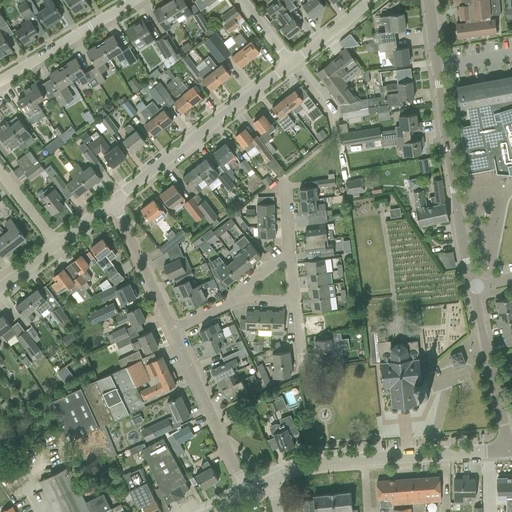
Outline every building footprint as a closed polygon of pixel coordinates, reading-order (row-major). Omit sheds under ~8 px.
[(30,0),(27,0),(26,1),(33,13),(34,15),(38,12),(30,0)] [(47,7),(38,13),(47,27),(62,18),(50,0),(47,0),(44,3),(47,7)] [(64,0),(68,6),(69,5),(75,13),(83,9),(84,11),(90,7),(85,0),(64,0)] [(183,0),(172,0),(167,3),(176,18),(183,13),(186,18),(192,15),(183,0)] [(221,0),(196,0),(194,2),(201,11),(209,5),(208,4),(212,0),(218,0),(220,2),(221,0)] [(291,2),(289,0),(277,0),(279,1),(267,10),(268,12),(274,19),(277,17),(284,26),(281,29),(288,38),(301,28),(294,19),(289,13),(296,8),(292,2),(291,2)] [(310,0),(303,6),(313,19),(320,14),(318,12),(324,8),(318,0),(310,0)] [(461,24),(456,24),(458,37),(497,32),(495,19),(490,20),(489,17),(490,16),(501,15),(499,0),(453,0),(454,1),(459,1),(460,5),(459,5),(460,19),(461,19),(461,24)] [(21,4),(17,6),(24,18),(26,22),(30,20),(34,25),(37,24),(37,23),(33,16),(32,14),(33,13),(26,1),(21,4)] [(176,18),(167,3),(154,11),(166,31),(171,28),(168,22),(176,18)] [(222,17),(227,24),(233,19),(239,14),(234,8),(222,17)] [(194,16),(207,38),(209,37),(213,33),(210,28),(200,12),(194,16)] [(373,34),(374,43),(396,40),(394,31),(405,30),(403,14),(380,17),(381,25),(385,24),(386,32),(378,33),(378,34),(373,34)] [(233,19),(227,24),(224,26),(230,33),(239,26),(233,19)] [(38,33),(34,25),(30,20),(26,22),(21,25),(22,28),(16,31),(19,36),(25,45),(36,39),(34,35),(38,33)] [(127,30),(132,39),(136,45),(144,40),(147,45),(154,41),(142,21),(127,30)] [(0,57),(12,51),(0,31),(0,57)] [(215,32),(213,33),(209,37),(213,43),(226,59),(230,55),(240,68),(249,61),(236,43),(228,48),(215,32)] [(233,39),(236,43),(249,61),(260,52),(251,41),(248,44),(240,33),(233,39)] [(168,35),(162,39),(176,62),(184,56),(180,49),(178,50),(168,35)] [(113,36),(100,44),(109,59),(115,55),(120,63),(126,59),(130,65),(137,61),(128,47),(122,51),(113,36)] [(207,38),(203,42),(214,55),(220,63),(226,59),(213,43),(209,37),(207,38)] [(176,62),(162,39),(155,43),(161,54),(159,55),(168,69),(176,62)] [(396,40),(374,43),(374,44),(366,45),(367,52),(380,50),(384,50),(385,59),(394,58),(395,65),(409,63),(407,48),(397,49),(396,40)] [(96,67),(90,70),(98,84),(105,80),(101,74),(107,70),(103,62),(109,59),(100,44),(87,52),(96,67)] [(369,113),(367,99),(356,101),(339,78),(356,65),(346,51),(316,74),(340,104),(343,120),(348,119),(348,120),(362,118),(361,116),(370,114),(369,113)] [(221,83),(207,65),(199,71),(186,55),(180,60),(195,79),(199,75),(211,90),(221,83)] [(204,60),(207,65),(221,83),(231,75),(222,64),(218,67),(209,56),(204,60)] [(76,59),(63,67),(71,81),(77,78),(82,85),(88,82),(92,88),(98,84),(90,70),(85,73),(76,59)] [(53,93),(54,96),(58,101),(61,106),(67,103),(63,96),(70,93),(65,85),(71,81),(63,67),(49,75),(58,89),(53,93)] [(389,105),(403,103),(402,100),(414,98),(410,69),(396,70),(398,84),(385,86),(380,87),(381,97),(367,99),(369,113),(389,110),(389,105)] [(177,76),(172,81),(192,106),(202,98),(193,87),(188,91),(177,76)] [(460,97),(454,98),(455,106),(461,105),(462,107),(473,105),(476,124),(460,127),(459,127),(464,153),(468,174),(474,173),(496,169),(496,174),(509,175),(511,174),(511,76),(458,86),(460,96),(460,97)] [(134,79),(129,83),(133,88),(138,84),(134,79)] [(150,82),(154,87),(164,100),(170,95),(159,83),(158,84),(154,79),(150,82)] [(192,106),(172,81),(166,85),(178,99),(174,102),(182,113),(192,106)] [(24,91),(27,96),(32,105),(36,102),(36,103),(44,98),(43,96),(45,94),(48,99),(54,96),(53,93),(47,96),(41,85),(38,87),(36,83),(24,91)] [(164,100),(154,87),(148,91),(158,104),(164,100)] [(295,91),(284,99),(291,109),(299,102),(313,121),(322,114),(308,96),(302,100),(295,91)] [(32,105),(27,96),(17,101),(27,118),(35,113),(39,120),(45,117),(36,103),(36,102),(32,105)] [(124,97),(118,101),(121,105),(127,100),(124,97)] [(291,109),(284,99),(272,108),(280,117),(281,117),(283,119),(278,123),(284,131),(294,123),(286,113),(291,109)] [(121,106),(130,117),(137,113),(127,101),(121,106)] [(163,128),(146,106),(146,107),(142,101),(135,106),(148,123),(145,125),(153,136),(163,128)] [(153,101),(146,106),(163,128),(173,121),(162,107),(159,109),(153,101)] [(292,111),(290,112),(295,118),(294,118),(296,121),(299,119),(297,117),(292,111)] [(381,139),(381,140),(397,138),(413,135),(412,129),(422,128),(421,122),(417,123),(416,114),(399,117),(400,126),(395,126),(396,131),(392,132),(392,130),(380,131),(379,127),(342,134),(344,145),(381,139)] [(262,134),(258,138),(271,155),(276,152),(268,141),(272,138),(269,133),(275,129),(272,124),(271,125),(263,115),(253,123),(262,134)] [(15,117),(8,123),(11,127),(9,127),(16,136),(13,138),(18,145),(22,150),(27,146),(23,141),(26,139),(31,136),(25,128),(19,120),(16,116),(15,117)] [(100,121),(112,135),(118,130),(107,116),(100,121)] [(7,122),(0,127),(0,140),(3,144),(5,142),(11,150),(18,145),(13,138),(16,136),(9,127),(11,127),(8,123),(7,122)] [(123,141),(126,144),(132,152),(145,142),(136,131),(135,131),(129,124),(124,128),(130,136),(123,141)] [(271,155),(258,138),(257,136),(252,139),(245,129),(235,137),(247,152),(254,146),(267,162),(273,157),(271,155)] [(324,131),(317,136),(320,140),(327,135),(324,131)] [(86,132),(80,137),(85,144),(91,139),(86,132)] [(63,134),(58,137),(64,144),(68,141),(63,134)] [(397,138),(381,140),(381,146),(398,144),(398,148),(403,147),(404,156),(421,154),(420,146),(424,145),(423,140),(413,141),(413,135),(397,138)] [(64,144),(58,137),(45,147),(51,154),(64,144)] [(105,156),(107,159),(113,167),(126,157),(118,146),(111,151),(101,137),(90,146),(97,155),(102,151),(105,155),(105,156)] [(214,153),(220,161),(223,164),(234,155),(226,144),(214,153)] [(84,154),(92,164),(97,159),(89,149),(84,154)] [(30,151),(25,155),(32,165),(37,161),(30,151)] [(32,165),(25,155),(16,162),(24,172),(32,165)] [(206,159),(194,168),(203,179),(208,185),(218,178),(219,177),(218,175),(214,170),(215,170),(206,159)] [(247,174),(252,169),(244,159),(239,163),(247,174)] [(427,160),(418,161),(419,169),(428,168),(427,160)] [(25,173),(30,179),(43,169),(39,163),(25,173)] [(272,169),(278,177),(285,172),(278,164),(272,169)] [(79,165),(74,169),(88,187),(100,178),(90,166),(84,171),(79,165)] [(44,170),(59,189),(64,185),(49,166),(44,170)] [(203,179),(194,168),(183,177),(191,188),(191,187),(196,194),(202,190),(197,184),(203,179)] [(225,172),(228,177),(234,173),(230,168),(225,172)] [(88,187),(74,169),(69,173),(74,179),(67,184),(76,197),(88,187)] [(219,177),(218,178),(224,186),(231,181),(228,177),(225,172),(219,177)] [(263,181),(266,186),(271,182),(268,177),(263,181)] [(345,180),(347,194),(363,191),(361,177),(345,180)] [(416,210),(417,216),(419,226),(448,220),(445,203),(446,203),(442,179),(433,181),(436,197),(431,198),(432,206),(426,207),(420,178),(408,180),(411,191),(413,190),(414,192),(413,192),(417,210),(416,210)] [(317,181),(318,187),(335,185),(334,179),(317,181)] [(63,207),(59,201),(61,198),(51,185),(38,195),(53,215),(63,207)] [(160,195),(170,207),(178,200),(180,202),(184,199),(173,185),(160,195)] [(298,201),(298,202),(315,200),(318,200),(316,187),(299,189),(301,201),(298,201)] [(200,219),(205,215),(198,205),(191,198),(184,203),(194,216),(196,215),(200,219)] [(147,222),(151,226),(155,223),(152,219),(162,211),(154,200),(141,210),(149,220),(147,222)] [(198,205),(205,215),(214,226),(220,222),(216,218),(218,217),(204,200),(198,205)] [(226,202),(226,204),(228,206),(232,212),(237,208),(237,207),(235,205),(234,205),(232,203),(231,201),(228,200),(226,202)] [(257,205),(258,216),(274,215),(274,204),(264,205),(264,200),(257,201),(258,205),(257,205)] [(308,218),(326,216),(332,215),(331,210),(325,211),(324,203),(316,204),(315,200),(298,202),(300,213),(307,212),(308,218)] [(233,216),(241,217),(239,208),(231,213),(233,216)] [(399,208),(391,209),(392,218),(401,216),(399,208)] [(167,230),(174,224),(166,214),(159,220),(167,230)] [(258,216),(258,227),(275,226),(274,215),(258,216)] [(303,237),(304,242),(326,239),(327,239),(332,238),(331,230),(325,231),(324,222),(326,222),(326,216),(308,218),(309,225),(318,223),(319,229),(305,230),(306,236),(303,237)] [(9,230),(3,235),(13,248),(25,238),(11,219),(5,224),(9,230)] [(230,219),(221,226),(226,231),(235,224),(230,219)] [(221,226),(213,232),(215,234),(217,237),(226,231),(221,226)] [(275,226),(258,227),(258,238),(275,237),(275,226)] [(210,229),(202,236),(206,241),(215,234),(213,232),(210,229)] [(0,254),(2,257),(13,248),(3,235),(0,230),(0,254)] [(182,230),(167,242),(172,248),(175,246),(177,244),(187,236),(182,230)] [(206,241),(202,236),(193,242),(197,248),(206,241)] [(96,262),(103,270),(114,285),(123,278),(112,264),(105,255),(111,250),(102,239),(91,248),(100,259),(96,262)] [(326,239),(304,242),(305,253),(317,251),(318,257),(334,255),(332,244),(327,245),(327,239),(326,239)] [(228,252),(234,260),(235,260),(244,271),(252,264),(241,250),(235,243),(233,245),(233,247),(234,248),(228,252)] [(169,279),(173,277),(191,269),(185,257),(184,258),(177,244),(175,246),(172,248),(167,252),(171,262),(163,266),(169,279)] [(250,244),(241,250),(252,264),(261,257),(250,244)] [(445,254),(447,267),(454,266),(452,253),(445,254)] [(80,275),(76,278),(85,289),(89,286),(86,281),(91,278),(85,270),(89,266),(81,256),(71,263),(80,275)] [(226,266),(219,257),(217,258),(208,262),(217,283),(222,279),(227,285),(235,278),(233,274),(226,266)] [(235,260),(234,260),(226,266),(233,274),(235,278),(237,280),(246,273),(244,271),(235,260)] [(306,262),(308,275),(326,273),(324,260),(306,262)] [(199,265),(203,274),(210,271),(206,263),(199,265)] [(179,300),(184,298),(194,293),(192,289),(188,281),(187,281),(186,279),(193,275),(191,269),(173,277),(177,286),(173,288),(179,300)] [(85,289),(76,278),(72,281),(63,270),(59,273),(58,271),(53,275),(54,276),(53,277),(56,280),(55,281),(56,282),(52,285),(55,289),(57,291),(67,283),(74,293),(76,291),(84,300),(90,296),(85,289)] [(308,275),(310,288),(328,285),(326,273),(308,275)] [(184,298),(189,308),(206,300),(202,289),(209,287),(211,289),(216,287),(213,279),(192,289),(194,293),(184,298)] [(131,290),(129,284),(119,289),(118,286),(107,291),(110,298),(118,294),(123,304),(138,297),(134,289),(131,290)] [(310,288),(311,300),(329,298),(328,285),(310,288)] [(27,298),(35,309),(40,315),(47,310),(48,311),(52,312),(61,324),(69,317),(52,295),(46,300),(38,289),(27,298)] [(29,314),(35,309),(27,298),(16,306),(29,323),(34,320),(29,314)] [(329,298),(311,300),(313,313),(331,310),(329,298)] [(495,299),(498,312),(511,308),(511,298),(502,300),(502,298),(495,299)] [(90,314),(94,323),(117,313),(113,303),(90,314)] [(108,336),(111,344),(115,342),(136,333),(133,326),(145,320),(139,307),(116,318),(119,324),(130,319),(132,325),(108,336)] [(496,319),(497,324),(511,320),(511,308),(498,312),(500,318),(496,319)] [(245,330),(258,330),(259,312),(246,312),(245,330)] [(258,330),(271,331),(271,312),(259,312),(258,330)] [(271,312),(271,331),(284,331),(284,313),(271,312)] [(3,316),(0,318),(0,334),(1,336),(5,341),(17,333),(3,316)] [(501,328),(503,334),(511,332),(511,320),(497,324),(498,329),(501,328)] [(202,336),(204,341),(214,337),(216,341),(231,334),(228,327),(220,330),(217,323),(200,331),(202,336)] [(228,327),(231,334),(237,331),(234,324),(228,327)] [(37,335),(38,334),(32,326),(26,331),(32,339),(35,343),(40,339),(37,335)] [(17,337),(31,356),(39,350),(25,331),(17,337)] [(407,342),(407,347),(406,347),(405,346),(403,345),(403,344),(401,344),(400,344),(399,344),(397,344),(396,344),(394,345),(393,346),(393,347),(392,348),(391,349),(390,341),(385,342),(384,331),(370,332),(373,362),(380,362),(380,363),(381,363),(382,371),(380,372),(381,378),(383,377),(384,384),(382,384),(383,389),(384,389),(385,393),(390,393),(391,395),(390,395),(390,397),(391,396),(392,405),(391,405),(391,406),(392,406),(391,409),(393,412),(397,412),(398,408),(401,408),(401,411),(409,411),(409,408),(412,407),(414,410),(417,410),(419,406),(417,404),(419,403),(418,402),(417,403),(417,395),(429,391),(425,380),(421,382),(421,374),(423,373),(422,367),(420,368),(419,359),(420,359),(420,358),(419,358),(419,357),(418,357),(417,353),(418,353),(417,341),(407,342)] [(71,332),(66,336),(72,342),(76,339),(71,332)] [(139,337),(131,341),(134,350),(143,346),(146,352),(158,347),(151,332),(139,337)] [(511,332),(503,334),(506,347),(511,345),(511,332)] [(321,340),(314,341),(316,353),(319,352),(320,358),(331,356),(341,355),(341,350),(337,350),(336,340),(338,340),(337,334),(320,336),(321,340)] [(204,341),(199,344),(205,356),(209,354),(210,357),(220,353),(218,350),(220,349),(216,341),(214,337),(204,341)] [(236,343),(239,351),(245,348),(241,340),(236,343)] [(211,370),(216,380),(232,373),(237,371),(235,365),(238,363),(236,359),(238,358),(239,359),(248,355),(248,353),(245,348),(239,351),(222,358),(225,364),(211,370)] [(118,361),(121,368),(122,369),(142,359),(139,351),(118,361)] [(272,354),(274,364),(291,362),(290,351),(272,354)] [(450,356),(454,369),(466,365),(461,352),(450,356)] [(157,359),(154,353),(142,359),(122,369),(121,368),(46,402),(65,442),(99,428),(145,406),(143,401),(176,385),(173,379),(176,378),(173,372),(170,373),(162,356),(157,359)] [(31,364),(26,357),(21,361),(27,367),(31,364)] [(291,362),(274,364),(274,366),(272,366),(273,378),(290,376),(290,373),(292,373),(291,362)] [(65,366),(57,373),(61,379),(70,372),(65,366)] [(216,380),(220,390),(241,380),(240,376),(234,379),(232,373),(216,380)] [(253,375),(246,378),(246,379),(247,380),(247,381),(248,381),(248,382),(249,382),(250,383),(251,383),(252,383),(253,383),(254,383),(255,383),(256,383),(257,383),(253,375)] [(241,380),(220,390),(222,395),(225,394),(227,399),(240,393),(243,399),(249,396),(241,380)] [(189,415),(180,396),(167,402),(174,416),(175,415),(179,420),(189,415)] [(269,403),(273,412),(278,410),(275,401),(269,403)] [(274,434),(280,451),(295,445),(291,436),(298,433),(295,426),(294,427),(290,416),(280,420),(282,424),(278,425),(276,424),(272,426),(271,428),(270,428),(272,435),(274,434)] [(150,427),(155,437),(174,428),(169,418),(150,427)] [(173,434),(167,437),(173,448),(179,444),(194,436),(188,426),(173,434)] [(185,482),(186,481),(163,438),(142,450),(162,495),(166,502),(174,498),(175,501),(184,496),(183,493),(189,490),(185,482)] [(195,476),(198,480),(203,489),(218,480),(202,452),(194,457),(199,467),(202,465),(205,470),(195,476)] [(74,470),(79,479),(88,474),(83,465),(74,470)] [(40,482),(54,511),(124,511),(123,511),(120,504),(111,509),(103,494),(86,502),(68,467),(40,482)] [(123,476),(139,511),(161,511),(155,498),(155,499),(140,468),(123,476)] [(454,479),(454,503),(469,503),(469,497),(476,497),(476,479),(469,479),(469,476),(462,476),(462,479),(454,479)] [(377,481),(378,491),(378,499),(379,499),(380,508),(392,507),(392,505),(441,501),(439,477),(377,481)] [(511,511),(511,477),(495,478),(496,511),(511,511)] [(78,485),(84,496),(96,490),(90,479),(78,485)] [(342,511),(352,511),(350,492),(314,496),(314,499),(303,500),(303,511),(342,511)]
